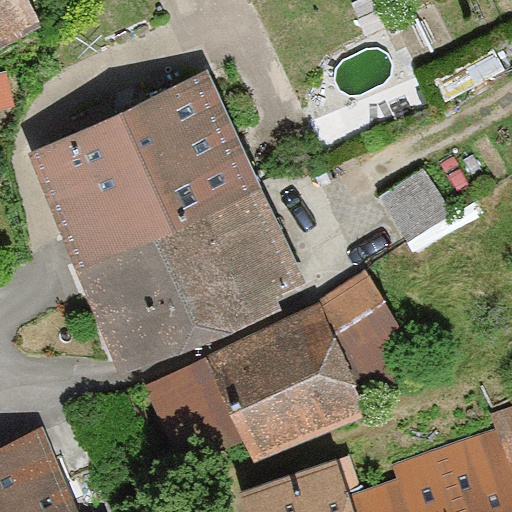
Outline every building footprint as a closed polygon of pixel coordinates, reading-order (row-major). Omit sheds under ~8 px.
[(0,0),(0,33),(32,18),(23,0),(0,0)] [(66,261),(250,176),(201,64),(19,148),(66,261)] [(0,100),(17,98),(13,67),(0,68),(0,100)] [(410,232),(457,206),(430,159),(384,184),(410,232)] [(302,283),(250,176),(66,261),(111,371),(302,283)] [(362,409),(345,367),(399,336),(362,271),(139,376),(184,484),(362,409)] [(511,511),(511,402),(480,414),(485,428),(341,476),(354,511),(511,511)] [(0,442),(0,511),(73,511),(39,427),(0,442)] [(354,511),(341,476),(332,453),(226,489),(234,511),(354,511)]
